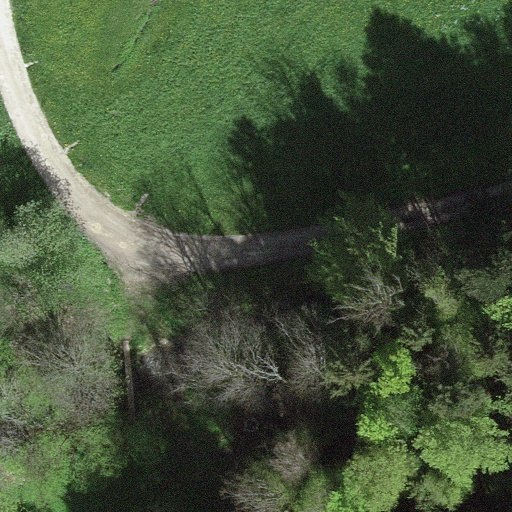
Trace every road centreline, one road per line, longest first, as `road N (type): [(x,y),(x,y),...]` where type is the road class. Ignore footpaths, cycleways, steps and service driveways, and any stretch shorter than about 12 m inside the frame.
road 1 (track): [(511,204),(297,253),(220,258),(156,246),(96,215),(50,162),(28,126),(0,32)]
road 2 (track): [(125,233),(201,391),(219,481),(215,511)]
